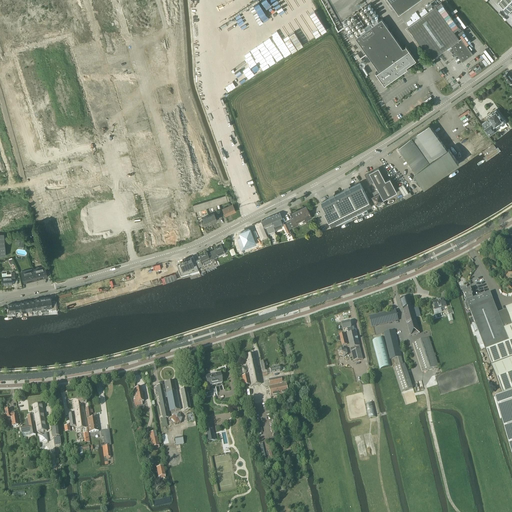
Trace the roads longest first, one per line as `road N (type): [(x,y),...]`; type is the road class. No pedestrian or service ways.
road 1 (tertiary): [(0,298),(197,244),(352,163),(511,52)]
road 2 (secondary): [(0,377),(101,365),(329,297),(417,264),(511,213)]
road 3 (track): [(458,511),(425,389)]
